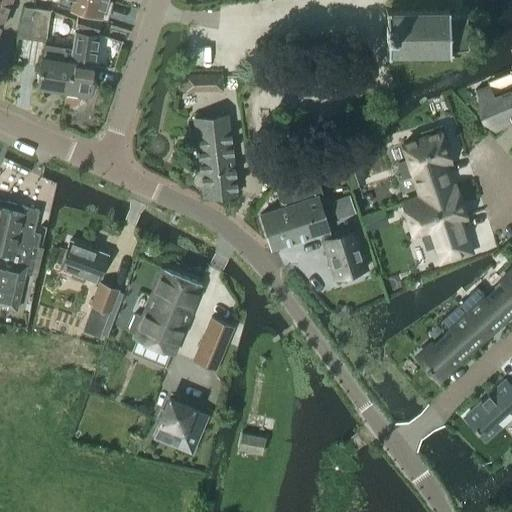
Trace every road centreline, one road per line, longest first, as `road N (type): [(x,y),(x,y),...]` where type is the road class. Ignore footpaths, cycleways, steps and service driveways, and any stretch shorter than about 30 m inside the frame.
road 1 (tertiary): [(102,164),(242,243),(361,405)]
road 2 (tertiary): [(102,164),(154,0)]
road 3 (residential): [(395,447),(511,345)]
